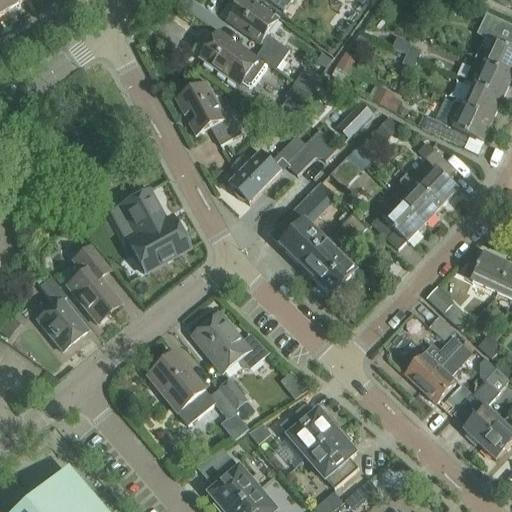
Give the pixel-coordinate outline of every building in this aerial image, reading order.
[(0,0),(0,16),(19,5),(16,0),(0,0)] [(289,54),(267,38),(278,23),(245,0),(228,25),(263,50),(256,59),(276,73),(289,54)] [(262,0),(285,16),(295,0),(351,0),(364,9),(369,0),(262,0)] [(511,0),(500,0),(499,3),(511,9),(511,0)] [(379,13),(385,18),(390,11),(389,7),(385,5),(379,13)] [(511,80),(511,53),(511,54),(511,52),(511,29),(486,17),(479,33),(481,41),(484,42),(474,63),(511,80)] [(242,86),(249,91),(254,90),(268,72),(258,65),(219,37),(210,51),(207,51),(204,56),(204,58),(201,63),(239,90),(242,86)] [(406,58),(411,47),(398,41),(393,52),(406,58)] [(407,58),(419,64),(423,53),(412,48),(407,58)] [(419,64),(407,58),(403,67),(415,73),(419,64)] [(464,85),(502,103),(511,82),(511,80),(474,63),(464,85)] [(337,71),(332,80),(342,86),(347,77),(337,71)] [(331,89),(320,82),(308,98),(294,88),(285,102),(304,115),(331,89)] [(454,106),(492,124),(502,103),(464,85),(454,106)] [(242,139),(232,119),(227,122),(208,87),(176,104),(184,119),(195,113),(201,123),(190,129),(196,141),(211,133),(221,150),(242,139)] [(378,92),(373,100),(397,114),(401,106),(378,92)] [(454,106),(443,128),(428,121),(423,132),(465,152),(471,141),(482,146),(492,124),(454,106)] [(362,107),(354,116),(365,127),(374,119),(362,107)] [(401,133),(390,122),(376,137),(387,147),(401,133)] [(339,153),(320,134),(286,169),(298,180),(318,159),(326,166),(339,153)] [(350,160),(358,167),(376,148),(369,141),(350,160)] [(457,176),(428,147),(419,156),(430,167),(414,184),(442,211),(459,193),(449,184),(457,176)] [(282,176),(262,156),(252,166),(247,161),(244,161),(241,163),(239,164),(237,166),(235,169),(234,171),(233,174),(239,180),(230,189),(234,193),(232,195),(233,198),(235,202),(239,204),(242,204),(245,204),(250,209),(282,176)] [(345,189),(355,179),(346,170),(336,180),(345,189)] [(442,211),(414,184),(407,178),(400,185),(413,198),(403,208),(398,202),(397,202),(425,229),(442,211)] [(310,229),(336,202),(321,188),(295,214),(310,229)] [(190,252),(173,222),(165,226),(148,195),(120,210),(137,241),(128,246),(144,276),(190,252)] [(372,229),(390,246),(398,254),(406,245),(408,246),(425,229),(397,202),(372,229)] [(327,246),(310,229),(295,214),(270,240),(302,271),(327,246)] [(347,216),(340,223),(344,228),(351,221),(347,216)] [(358,276),(344,262),(356,251),(348,243),(353,238),(375,259),(384,250),(353,219),(327,246),(302,271),(333,302),(358,276)] [(59,231),(56,244),(69,247),(72,234),(59,231)] [(121,308),(101,283),(110,276),(90,252),(72,267),(82,279),(67,292),(96,328),(121,308)] [(510,271),(484,258),(478,272),(472,283),(471,285),(497,298),(510,271)] [(470,268),(464,280),(472,283),(478,272),(470,268)] [(511,271),(510,271),(497,298),(511,304),(511,271)] [(62,305),(65,302),(49,283),(38,292),(53,311),(36,325),(61,356),(87,335),(62,305)] [(443,318),(461,335),(471,324),(453,307),(443,318)] [(7,318),(0,327),(0,334),(10,341),(20,327),(7,318)] [(242,347),(221,321),(195,342),(225,379),(239,367),(245,373),(252,374),(271,357),(252,339),(242,347)] [(440,322),(430,332),(445,346),(455,336),(440,322)] [(451,352),(456,356),(465,347),(460,342),(451,352)] [(494,348),(488,342),(477,353),(483,359),(485,357),(494,348)] [(494,348),(485,357),(492,364),(503,352),(496,346),(494,348)] [(452,382),(473,359),(464,350),(456,358),(456,357),(421,394),(436,408),(457,386),(452,382)] [(456,357),(448,351),(434,366),(426,358),(406,379),(421,394),(456,357)] [(207,397),(177,360),(175,362),(174,360),(171,360),(169,360),(167,361),(164,362),(162,365),(160,368),(160,371),(161,373),(152,380),(164,395),(162,397),(180,419),(207,397)] [(511,361),(500,376),(504,380),(509,384),(511,380),(511,361)] [(497,373),(488,383),(495,390),(504,380),(500,376),(497,373)] [(476,396),(460,413),(473,425),(464,434),(481,450),(503,426),(487,411),(499,398),(490,389),(487,386),(476,397),(476,396)] [(238,414),(248,406),(232,387),(222,395),(238,414)] [(222,395),(211,404),(229,425),(241,418),(238,414),(222,395)] [(341,433),(330,420),(326,423),(319,415),(313,420),(305,410),(280,431),(289,441),(307,463),(341,433)] [(511,431),(511,433),(503,426),(481,450),(496,465),(511,447),(511,431)] [(307,463),(326,484),(335,494),(359,473),(351,463),(356,458),(349,449),(352,446),(341,433),(307,463)] [(262,452),(270,446),(260,435),(253,442),(262,452)] [(257,449),(248,439),(240,446),(249,456),(257,449)] [(224,454),(196,472),(207,485),(216,494),(210,499),(217,508),(214,511),(238,511),(259,495),(240,473),(231,463),(224,454)] [(98,511),(67,476),(25,511),(98,511)] [(273,511),(259,495),(238,511),(273,511)]
